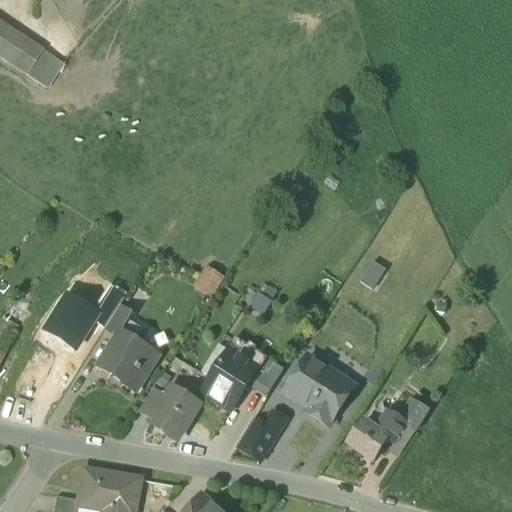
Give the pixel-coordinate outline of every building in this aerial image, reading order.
[(22,35),(0,20),(0,51),(9,58),(22,35)] [(60,58),(22,35),(9,58),(47,80),(60,58)] [(221,274),(206,265),(194,284),(209,293),(221,274)] [(264,315),(272,300),(258,293),(250,307),(264,315)] [(26,295),(2,317),(16,325),(36,306),(26,295)] [(131,314),(119,306),(104,329),(115,335),(118,331),(119,332),(127,320),(131,314)] [(0,358),(16,325),(2,317),(0,320),(0,358)] [(127,320),(119,332),(118,331),(115,335),(95,368),(133,392),(146,373),(136,367),(146,350),(132,341),(140,329),(127,320)] [(228,350),(200,393),(229,411),(257,368),(228,350)] [(352,387),(305,357),(283,391),(309,407),(305,413),(327,427),(352,387)] [(31,390),(39,366),(19,359),(11,383),(31,390)] [(269,361),(251,388),(264,396),(281,369),(269,361)] [(152,388),(137,411),(151,420),(165,397),(152,388)] [(198,406),(170,389),(165,397),(151,420),(149,422),(176,439),(198,406)] [(410,396),(396,418),(397,418),(404,423),(414,429),(428,408),(410,396)] [(265,421),(255,416),(237,451),(264,465),(288,418),(271,409),(265,421)] [(396,418),(385,411),(375,427),(387,434),(397,418),(396,418)] [(375,427),(362,418),(346,444),(371,460),(386,436),(387,434),(375,427)] [(387,434),(386,436),(393,440),(404,423),(397,418),(387,434)] [(120,478),(109,476),(109,474),(85,470),(79,500),(79,504),(80,504),(104,509),(103,511),(133,511),(140,480),(120,476),(120,478)] [(222,511),(201,494),(186,511),(222,511)] [(79,500),(57,496),(53,511),(78,511),(80,504),(79,504),(79,500)]
